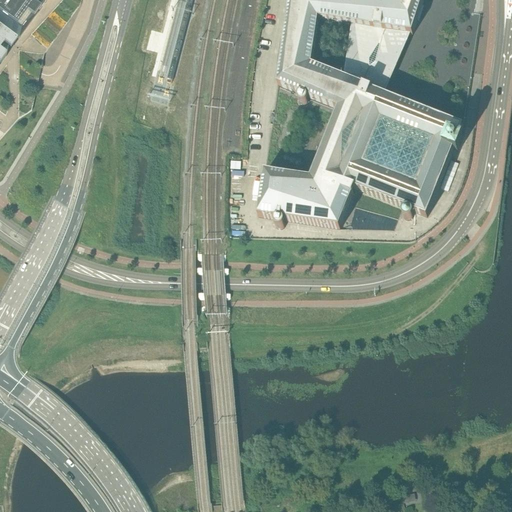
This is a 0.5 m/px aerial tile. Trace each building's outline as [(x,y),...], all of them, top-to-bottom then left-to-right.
[(0,0),(0,25),(19,39),(28,26),(31,28),(38,19),(35,17),(38,13),(39,11),(42,14),(48,5),(45,3),(47,0),(0,0)] [(291,0),(282,62),(278,87),(339,111),(311,180),(265,173),(259,218),(277,221),(276,222),(276,223),(275,223),(275,224),(275,225),(275,226),(275,227),(276,228),(276,229),(277,229),(278,230),(279,230),(280,230),(281,230),(282,230),(283,230),(283,229),(284,229),(284,228),(285,228),(285,227),(285,226),(286,225),(285,224),(285,223),(285,222),(284,222),(340,230),(356,190),(403,209),(407,210),(407,211),(406,211),(405,211),(405,212),(404,212),(404,213),(403,213),(403,214),(403,215),(403,216),(403,217),(403,218),(404,219),(404,220),(405,220),(406,221),(407,221),(408,221),(409,221),(410,221),(411,221),(411,220),(412,220),(412,219),(413,219),(413,218),(413,217),(414,217),(414,216),(414,215),(413,214),(413,213),(427,218),(454,151),(458,153),(463,139),(459,137),(463,127),(448,121),(448,120),(431,113),(430,114),(429,114),(406,105),(383,95),(387,80),(388,80),(389,80),(390,80),(390,79),(391,79),(391,78),(391,77),(391,76),(391,75),(390,75),(390,74),(389,74),(389,73),(388,73),(389,72),(407,35),(413,36),(418,22),(419,22),(424,6),(423,6),(424,0),(291,0)] [(49,45),(67,25),(58,17),(40,37),(49,45)] [(0,70),(3,66),(1,64),(5,58),(8,60),(14,51),(4,44),(0,40),(0,70)] [(290,110),(276,146),(288,151),(302,115),(290,110)] [(63,287),(58,302),(67,306),(73,292),(63,287)]
